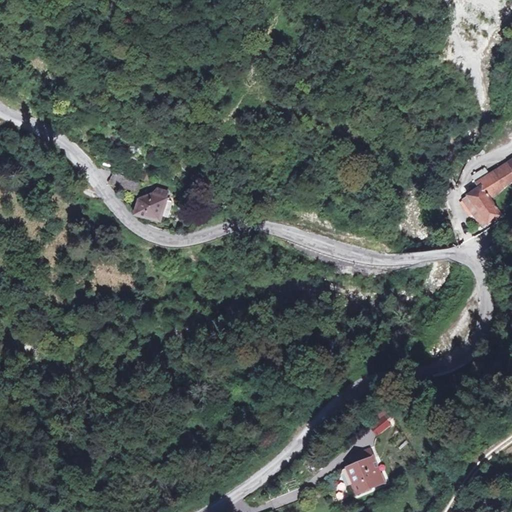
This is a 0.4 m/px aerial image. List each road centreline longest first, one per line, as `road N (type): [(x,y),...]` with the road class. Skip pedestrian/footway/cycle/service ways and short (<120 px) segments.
road 1 (tertiary): [(205,511),(283,459),(353,394),(431,361),(478,303),(482,266),(461,253),(382,260),(267,227),(169,240),(147,235),(117,213),(53,136),(0,107)]
road 2 (track): [(467,255),(453,184),(511,147)]
